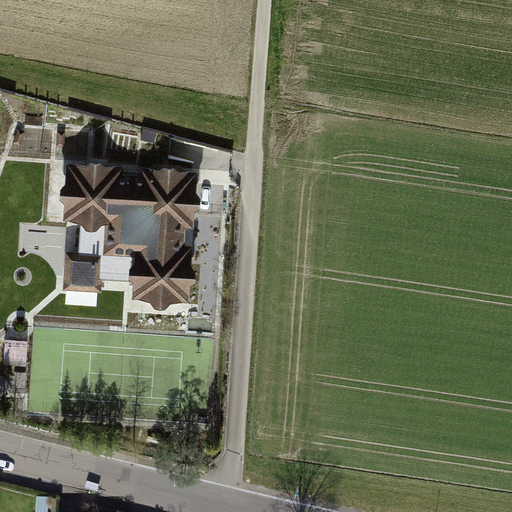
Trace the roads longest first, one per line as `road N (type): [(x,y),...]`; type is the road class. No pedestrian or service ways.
road 1 (residential): [(0,448),(225,505)]
road 2 (track): [(265,0),(254,151)]
